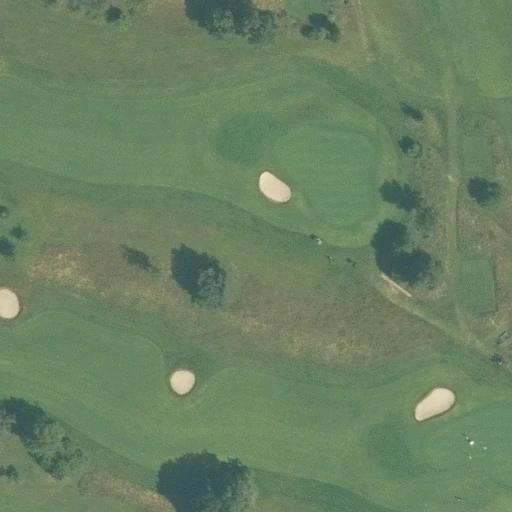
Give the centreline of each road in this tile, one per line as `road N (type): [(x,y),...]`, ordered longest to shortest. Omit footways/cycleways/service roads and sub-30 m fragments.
road 1 (track): [(355,0),(369,59),(435,107),(446,125),(452,294),(472,343),(511,373)]
road 2 (track): [(511,244),(398,123)]
